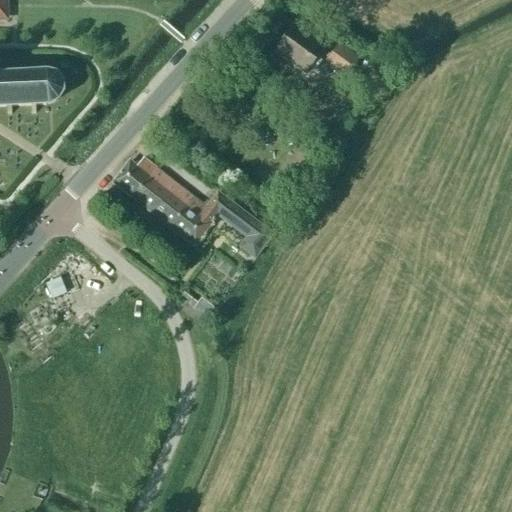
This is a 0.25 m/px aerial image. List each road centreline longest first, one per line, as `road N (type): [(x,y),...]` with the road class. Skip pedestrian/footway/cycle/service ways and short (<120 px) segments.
road 1 (unclassified): [(141,511),(187,399),(182,337),(165,305),(56,213)]
road 2 (tertiary): [(56,213),(250,0)]
